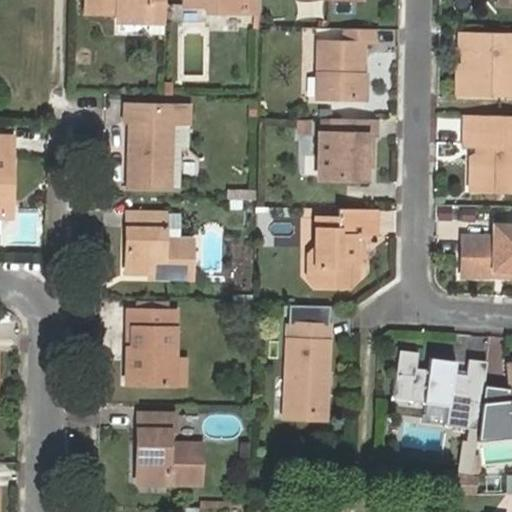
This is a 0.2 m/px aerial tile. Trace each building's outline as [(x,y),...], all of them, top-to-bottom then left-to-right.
[(147,22),(164,23),(164,0),(85,0),(85,12),(118,13),(147,14),(147,22)] [(250,11),(259,12),(259,0),(184,0),(184,4),(207,4),(206,9),(250,11)] [(250,26),(259,27),(259,12),(250,11),(250,26)] [(117,31),(164,33),(164,23),(147,22),(147,14),(118,13),(117,31)] [(375,29),(345,28),(345,41),(319,40),(317,96),(361,98),(363,72),(363,41),(374,42),(375,29)] [(463,51),(463,65),(462,91),(511,92),(511,34),(464,33),(463,51)] [(257,116),(257,98),(249,99),(249,116),(257,116)] [(187,103),(125,102),(125,119),(129,120),(129,143),(135,143),(135,154),(129,155),(128,184),(170,184),(170,144),(171,121),(187,121),(187,103)] [(511,114),(465,114),(464,145),(476,145),(477,154),(472,158),(471,188),(511,189),(511,114)] [(370,117),(331,117),(330,132),(319,132),(318,177),(365,178),(365,169),(366,133),(369,132),(370,117)] [(311,119),(298,119),(297,131),(310,132),(311,119)] [(187,145),(187,121),(171,121),(170,144),(187,145)] [(374,133),(369,132),(366,133),(365,169),(374,168),(374,133)] [(2,176),(12,177),(14,137),(0,136),(0,216),(1,216),(2,176)] [(11,217),(12,177),(2,176),(1,216),(11,217)] [(256,190),(228,190),(227,199),(256,199),(256,190)] [(452,206),(439,206),(439,219),(452,220),(452,206)] [(376,208),(339,208),(339,217),(316,217),(315,247),(309,254),(309,276),(316,286),(350,286),(358,279),(358,256),(355,256),(355,244),(355,233),(359,233),(375,233),(376,208)] [(165,273),(165,278),(191,278),(192,238),(179,238),(165,238),(165,212),(127,210),(126,272),(147,272),(165,273)] [(180,213),(165,212),(165,238),(179,238),(180,213)] [(492,268),(511,268),(511,224),(493,224),(493,235),(463,235),(462,276),(492,277),(492,268)] [(368,257),(359,233),(355,233),(355,244),(355,256),(358,256),(368,257)] [(511,277),(511,268),(492,268),(492,277),(511,277)] [(134,299),(134,309),(169,310),(170,300),(134,299)] [(233,310),(254,310),(254,303),(254,301),(233,301),(233,310)] [(132,344),(127,344),(126,383),(174,384),(175,358),(176,310),(169,310),(134,309),(128,309),(127,326),(133,326),(132,344)] [(321,385),(328,386),(332,386),(332,379),(328,379),(330,325),(288,322),(285,415),(320,417),(321,385)] [(447,423),(478,428),(481,410),(488,361),(469,358),(466,374),(454,373),(456,361),(431,358),(429,369),(416,367),(418,352),(400,350),(396,373),(414,376),(410,400),(449,406),(447,423)] [(187,358),(175,358),(174,384),(186,384),(187,358)] [(511,405),(511,407),(481,410),(478,428),(477,438),(511,435),(511,360),(508,361),(511,405)] [(138,412),(137,438),(145,438),(144,457),(137,456),(135,484),(201,485),(202,443),(169,442),(169,428),(175,429),(176,413),(138,412)] [(511,435),(484,438),(485,451),(511,449),(511,435)] [(145,438),(137,438),(137,456),(144,457),(145,438)] [(239,441),(239,458),(249,458),(250,441),(239,441)] [(481,453),(475,453),(473,466),(482,466),(481,453)] [(511,472),(503,473),(504,491),(511,490),(511,472)] [(469,477),(450,475),(448,486),(468,488),(469,477)] [(202,508),(251,509),(251,501),(202,500),(202,508)]
